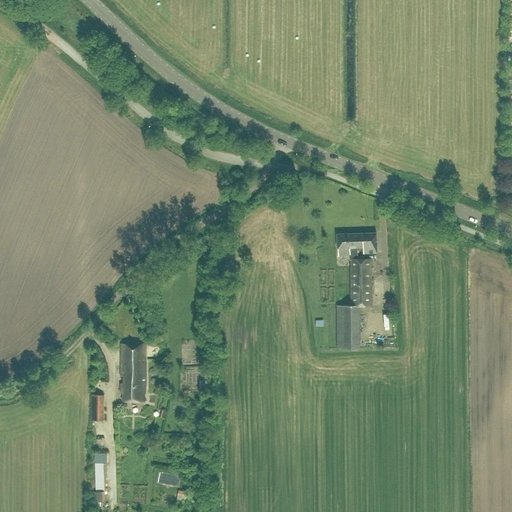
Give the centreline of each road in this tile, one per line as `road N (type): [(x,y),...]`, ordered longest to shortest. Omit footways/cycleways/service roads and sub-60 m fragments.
road 1 (track): [(0,393),(52,366),(152,257),(250,193),(270,165)]
road 2 (unclassified): [(0,0),(188,143),(270,165),(283,141)]
road 3 (secondary): [(511,231),(283,141)]
road 4 (secondary): [(283,141),(169,75),(91,0)]
